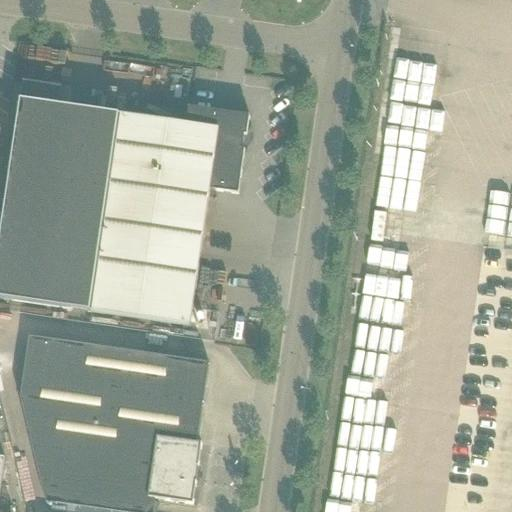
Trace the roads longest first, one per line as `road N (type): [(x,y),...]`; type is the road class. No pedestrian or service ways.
road 1 (unclassified): [(273,511),(342,47)]
road 2 (unclassified): [(0,0),(342,47)]
road 3 (unknown): [(454,172),(414,511)]
road 4 (unknown): [(429,0),(464,26),(469,47),(454,172)]
